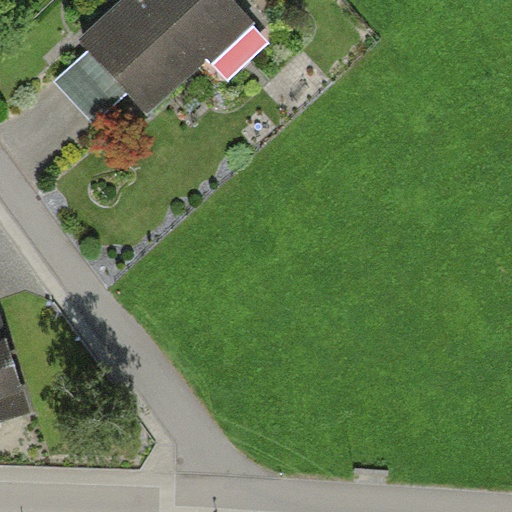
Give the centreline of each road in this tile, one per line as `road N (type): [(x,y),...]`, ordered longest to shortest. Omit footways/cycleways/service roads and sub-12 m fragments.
road 1 (residential): [(0,186),(210,469),(211,498)]
road 2 (residential): [(211,498),(427,511)]
road 3 (unclassified): [(0,493),(211,498)]
